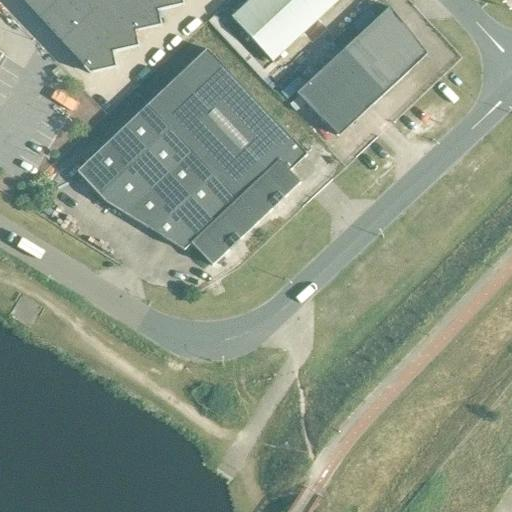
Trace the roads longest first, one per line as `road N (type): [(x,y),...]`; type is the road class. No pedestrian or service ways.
road 1 (unclassified): [(180,340),(216,344),(252,333),(511,85)]
road 2 (unclassified): [(180,340),(0,234)]
